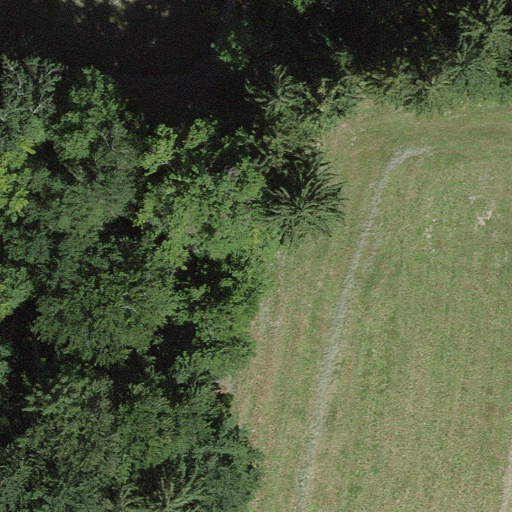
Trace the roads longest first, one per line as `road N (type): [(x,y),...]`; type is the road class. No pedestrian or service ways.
road 1 (track): [(176,511),(256,0)]
road 2 (track): [(0,107),(233,159)]
